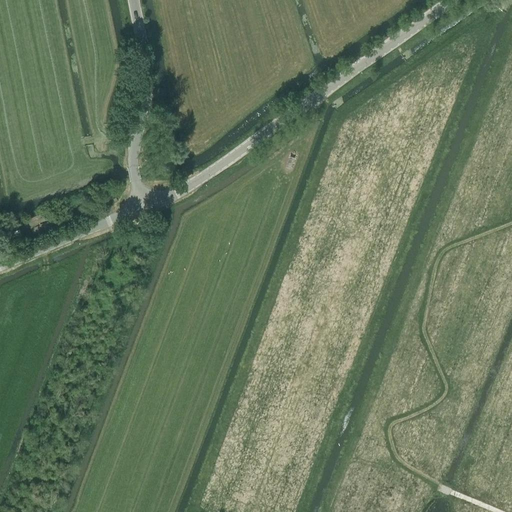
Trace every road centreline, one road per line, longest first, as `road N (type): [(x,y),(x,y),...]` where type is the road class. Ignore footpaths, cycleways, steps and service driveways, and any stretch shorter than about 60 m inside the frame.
road 1 (tertiary): [(144,206),(211,172),(453,0)]
road 2 (tertiary): [(144,206),(132,165),(146,69),(132,0)]
road 3 (tertiary): [(0,266),(144,206)]
